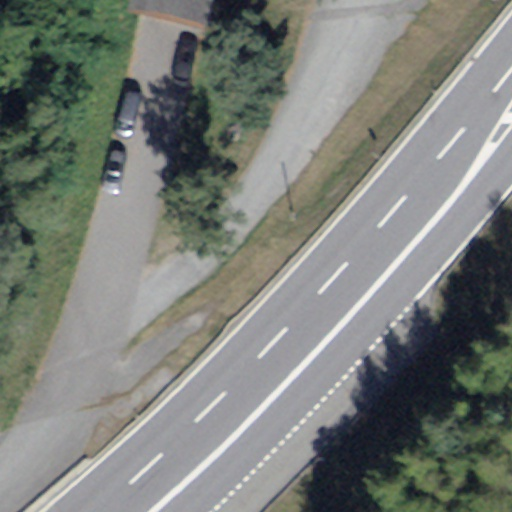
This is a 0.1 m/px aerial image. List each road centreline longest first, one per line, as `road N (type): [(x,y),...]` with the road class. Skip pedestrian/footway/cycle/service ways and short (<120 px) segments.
road 1 (unclassified): [(0,490),(35,462),(279,181),(332,0)]
road 2 (primary): [(103,511),(511,75)]
